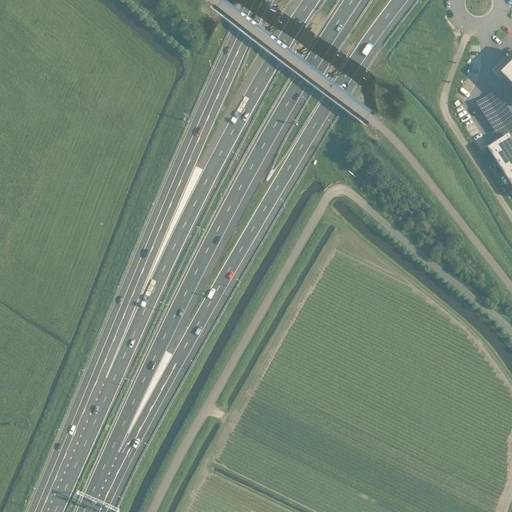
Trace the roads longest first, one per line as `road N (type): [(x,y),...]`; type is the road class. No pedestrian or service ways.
road 1 (unclassified): [(151,511),(329,192),(349,191),(511,330)]
road 2 (motorway): [(115,451),(339,82),(398,0)]
road 3 (motorway): [(115,451),(159,343),(263,142),(352,0)]
road 4 (motorway): [(310,0),(246,103),(109,377)]
road 5 (unclassified): [(511,288),(383,128),(213,0)]
road 6 (motorway): [(261,0),(187,162),(109,377)]
road 7 (track): [(511,216),(444,108),(470,24)]
road 8 (motorway): [(109,377),(50,511)]
